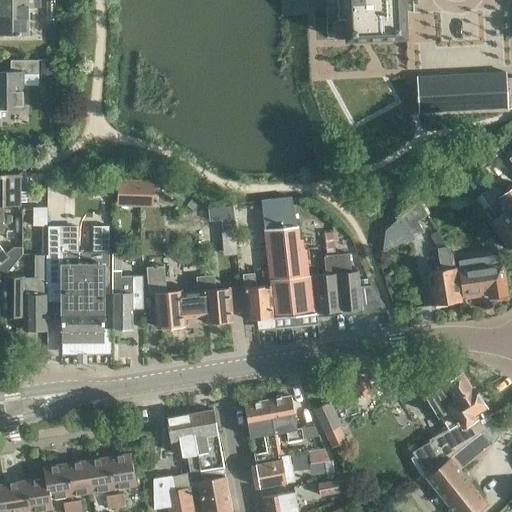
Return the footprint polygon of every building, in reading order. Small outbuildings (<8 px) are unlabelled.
[(26,5),(38,5),(38,0),(0,0),(0,33),(27,33),(26,5)] [(336,0),(337,17),(344,17),(345,39),(405,37),(403,6),(406,5),(405,0),(336,0)] [(22,72),(38,72),(38,59),(9,60),(9,72),(0,72),(0,107),(22,108),(22,72)] [(503,72),(417,77),(419,113),(506,108),(503,72)] [(0,204),(18,204),(17,174),(0,174),(0,204)] [(109,196),(110,179),(92,179),(91,196),(109,196)] [(151,184),(119,183),(118,203),(150,204),(151,184)] [(511,215),(499,197),(492,187),(480,195),(495,218),(489,223),(507,248),(511,244),(511,215)] [(511,188),(499,197),(511,215),(511,188)] [(317,313),(312,275),(308,276),(304,249),(302,250),(301,239),(298,239),(297,226),(292,210),(291,197),(261,201),(269,285),(254,286),(252,273),(242,275),(247,320),(317,313)] [(427,217),(418,202),(400,219),(413,239),(423,233),(417,223),(427,217)] [(13,248),(6,254),(0,246),(0,232),(2,230),(1,208),(0,207),(0,283),(2,281),(3,276),(14,263),(21,256),(21,250),(13,248)] [(235,230),(232,207),(208,209),(209,221),(221,220),(223,232),(235,230)] [(45,227),(45,209),(32,209),(32,227),(45,227)] [(188,230),(205,222),(200,211),(183,219),(188,230)] [(60,254),(47,254),(47,286),(60,286),(60,289),(60,329),(103,329),(103,292),(107,293),(107,259),(107,238),(91,238),(91,253),(78,253),(78,227),(60,227),(60,254)] [(494,256),(503,250),(493,236),(484,243),(494,256)] [(460,282),(458,270),(458,267),(453,268),(451,254),(447,248),(438,249),(441,270),(428,272),(433,305),(459,302),(456,283),(460,282)] [(119,254),(111,254),(111,289),(111,329),(132,329),(132,309),(142,309),(142,276),(131,276),(132,281),(120,280),(119,280),(119,254)] [(312,275),(317,313),(360,310),(360,313),(384,311),(383,304),(370,285),(358,286),(357,271),(350,272),(349,259),(348,259),(347,254),(324,256),(325,274),(312,275)] [(2,281),(2,289),(3,316),(22,316),(22,329),(47,329),(47,255),(35,255),(35,279),(24,279),(24,276),(3,276),(2,281)] [(460,282),(461,289),(462,296),(487,292),(487,297),(507,294),(503,263),(458,270),(460,282)] [(163,266),(145,267),(148,294),(154,293),(157,328),(184,325),(183,319),(205,318),(203,291),(198,292),(198,290),(181,292),(181,290),(165,292),(163,266)] [(214,289),(213,276),(197,278),(198,290),(198,292),(203,291),(205,318),(205,323),(232,321),(229,288),(214,289)] [(475,511),(487,503),(459,469),(491,444),(481,432),(493,422),(484,407),(485,407),(472,387),(471,387),(462,373),(461,373),(456,365),(440,375),(445,384),(425,396),(438,416),(439,415),(447,428),(428,439),(429,441),(411,452),(425,478),(453,511),(475,511)] [(291,396),(267,400),(273,433),(286,430),(288,441),(303,438),(318,435),(314,426),(301,428),(297,429),(291,396)] [(267,400),(244,404),(250,437),(251,437),(263,435),(266,452),(254,455),(255,460),(277,456),(273,433),(267,400)] [(328,402),(314,408),(325,432),(339,426),(328,402)] [(222,465),(213,410),(190,414),(197,454),(198,454),(201,469),(222,465)] [(190,414),(166,418),(171,450),(181,449),(182,456),(187,455),(189,469),(199,467),(197,454),(190,414)] [(309,465),(328,462),(323,451),(307,453),(309,465)] [(108,457),(113,489),(135,485),(130,453),(108,457)] [(113,489),(108,457),(87,460),(92,492),(113,489)] [(260,487),(294,480),(292,470),(285,471),(283,459),(255,464),(260,487)] [(67,463),(71,495),(92,492),(87,460),(67,463)] [(44,467),(50,508),(51,508),(50,499),(71,495),(67,463),(44,467)] [(50,508),(44,467),(42,467),(44,478),(24,481),(29,511),(50,508)] [(168,511),(193,511),(189,488),(188,489),(185,474),(169,477),(169,476),(154,479),(154,508),(167,505),(168,511)] [(200,499),(228,494),(225,475),(196,480),(200,499)] [(320,494),(339,491),(337,479),(318,483),(320,494)] [(26,511),(29,511),(24,481),(2,484),(6,511),(26,511)] [(264,511),(298,511),(295,491),(261,497),(264,511)] [(122,493),(114,495),(116,507),(124,506),(122,493)] [(228,494),(200,499),(202,511),(230,511),(231,511),(228,494)] [(116,507),(114,495),(105,496),(107,509),(116,507)] [(72,511),(81,511),(80,500),(71,501),(72,511)] [(63,511),(72,511),(71,501),(62,502),(63,511)]
